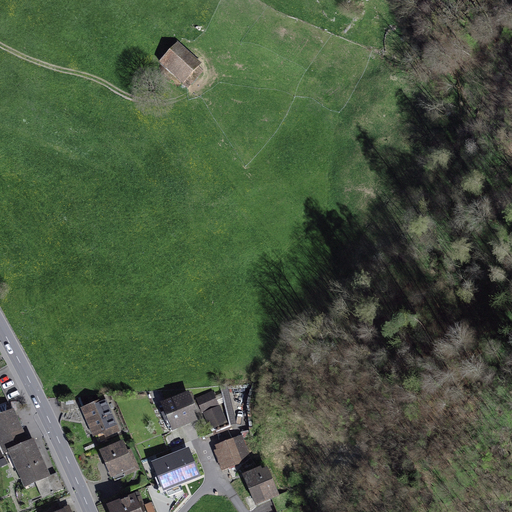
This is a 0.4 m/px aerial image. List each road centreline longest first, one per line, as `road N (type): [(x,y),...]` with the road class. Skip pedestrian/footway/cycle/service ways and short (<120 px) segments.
road 1 (secondary): [(89,511),(0,327)]
road 2 (track): [(0,46),(123,95),(168,101)]
